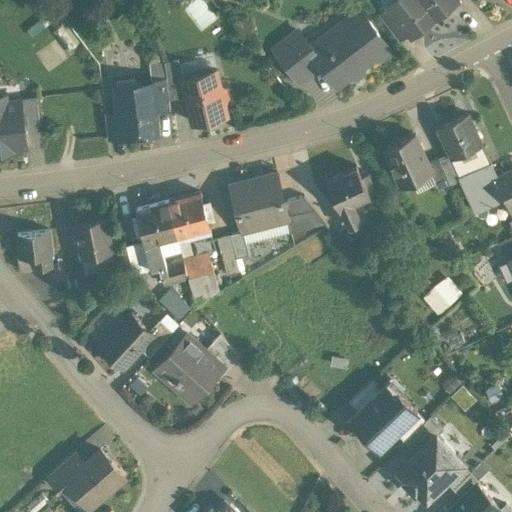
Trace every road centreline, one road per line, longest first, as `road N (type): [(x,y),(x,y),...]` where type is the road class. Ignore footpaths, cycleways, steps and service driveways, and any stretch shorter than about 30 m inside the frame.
road 1 (residential): [(0,193),(320,129),(404,95),(488,47)]
road 2 (residential): [(0,275),(181,477)]
road 3 (residential): [(372,511),(299,426),(279,414),(234,419),(212,441)]
